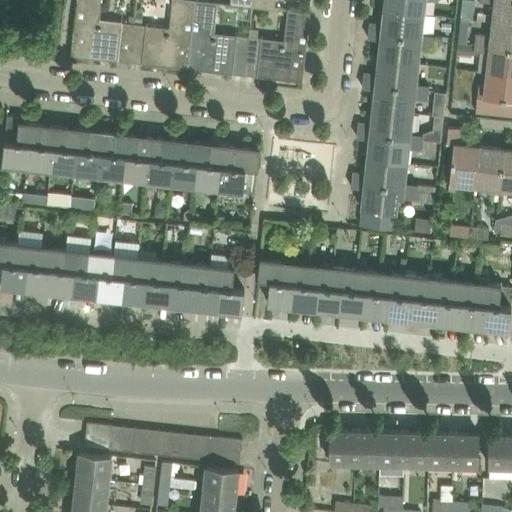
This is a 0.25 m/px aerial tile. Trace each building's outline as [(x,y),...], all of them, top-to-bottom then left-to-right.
[(128,63),(129,63),(134,23),(128,23),(98,19),(99,0),(77,0),(71,55),(100,58),(100,60),(101,60),(101,58),(117,60),(117,57),(129,58),(128,63)] [(159,65),(187,68),(194,0),(171,0),(168,27),(142,24),(134,23),(129,63),(130,64),(131,59),(142,60),(142,63),(157,64),(157,67),(158,67),(159,65)] [(243,76),(244,76),(249,36),(213,32),(216,2),(203,0),(194,0),(187,68),(215,71),(215,73),(216,73),(216,71),(232,73),(232,70),(244,71),(243,76)] [(252,0),(251,6),(274,9),(274,0),(252,0)] [(384,0),(383,9),(388,10),(423,14),(424,0),(432,0),(438,1),(437,0),(384,0)] [(494,1),(492,21),(511,23),(511,0),(487,0),(488,0),(494,1)] [(249,36),(244,76),(245,76),(245,71),(257,73),(256,76),(272,78),(272,80),(273,80),(273,78),(302,81),(309,12),(290,10),(286,10),(283,40),(257,37),(258,28),(250,27),(249,36)] [(369,22),(368,29),(381,31),(381,34),(420,38),(420,41),(433,43),(434,35),(421,34),(423,14),(388,10),(387,24),(369,22)] [(136,11),(134,23),(142,24),(143,12),(136,11)] [(460,18),(458,42),(466,43),(469,19),(460,18)] [(480,50),(482,50),(483,43),(489,43),(489,46),(511,48),(511,23),(492,21),(490,36),(474,34),(472,49),(480,50)] [(378,59),(383,60),(417,63),(419,49),(432,50),(433,43),(420,41),(420,38),(381,34),(381,31),(368,29),(367,37),(380,38),(378,59)] [(480,50),(480,56),(488,57),(486,70),(511,73),(511,48),(489,46),(489,43),(483,43),(482,50),(480,50)] [(364,72),(363,79),(375,81),(375,84),(414,88),(414,91),(428,92),(429,84),(415,83),(417,63),(383,60),(382,74),(364,72)] [(511,73),(486,70),(485,85),(478,85),(475,111),(511,115),(511,73)] [(372,109),(378,109),(412,113),(414,99),(427,100),(428,92),(414,91),(414,88),(375,84),(375,81),(363,79),(362,87),(375,88),(372,109)] [(358,121),(357,129),(370,130),(370,134),(409,138),(409,141),(422,142),(423,134),(410,133),(412,113),(378,109),(376,123),(358,121)] [(26,168),(26,163),(29,140),(41,142),(43,123),(18,120),(19,112),(7,111),(2,160),(18,162),(17,167),(26,168)] [(26,163),(50,166),(53,143),(65,144),(67,126),(43,123),(41,142),(29,140),(26,163)] [(454,182),(473,184),(477,150),(463,148),(465,127),(448,125),(446,143),(452,144),(447,189),(453,190),(454,182)] [(50,166),(74,169),(77,146),(89,147),(91,128),(67,126),(65,144),(53,143),(50,166)] [(77,146),(74,169),(91,171),(90,175),(98,176),(98,171),(101,149),(113,150),(115,131),(91,128),(89,147),(77,146)] [(367,159),(372,159),(407,163),(408,148),(422,150),(422,142),(409,141),(409,138),(370,134),(370,130),(357,129),(356,136),(369,137),(367,159)] [(98,171),(122,174),(125,151),(137,153),(139,134),(115,131),(113,150),(101,149),(98,171)] [(122,174),(146,177),(149,154),(161,155),(163,137),(139,134),(137,153),(125,151),(122,174)] [(146,177),(170,179),(173,157),(185,158),(187,139),(163,137),(161,155),(149,154),(146,177)] [(170,179),(194,182),(197,159),(209,161),(211,142),(187,139),(185,158),(173,157),(170,179)] [(194,182),(218,185),(221,162),(233,163),(235,145),(211,142),(209,161),(197,159),(194,182)] [(221,162),(218,185),(223,185),(243,188),(243,185),(255,186),(257,167),(259,147),(235,145),(233,163),(221,162)] [(487,192),(495,193),(496,187),(498,187),(503,148),(477,145),(477,150),(473,184),(488,186),(487,192)] [(504,187),(511,187),(511,148),(503,148),(498,187),(496,187),(495,193),(503,194),(504,187)] [(352,171),(352,178),(364,180),(364,183),(404,187),(403,190),(417,192),(418,184),(405,183),(407,163),(372,159),(371,173),(352,171)] [(364,180),(352,178),(351,186),(364,187),(360,225),(395,228),(395,227),(391,227),(392,212),(396,212),(398,197),(416,199),(417,192),(403,190),(404,187),(364,183),(364,180)] [(34,201),(35,192),(23,191),(22,200),(34,201)] [(48,194),(47,203),(71,206),(72,194),(48,191),(48,194)] [(420,191),(419,200),(426,200),(435,201),(436,192),(424,191),(420,191)] [(35,192),(34,201),(47,203),(48,194),(35,192)] [(71,205),(71,206),(82,207),(83,195),(72,194),(71,205)] [(95,197),(83,195),(82,207),(94,208),(95,197)] [(120,201),(119,211),(131,213),(133,202),(120,201)] [(156,203),(154,215),(166,216),(167,204),(156,203)] [(8,204),(7,217),(19,218),(20,206),(8,204)] [(450,233),(467,234),(469,224),(450,222),(450,233)] [(469,224),(467,234),(488,236),(489,226),(469,224)] [(500,233),(511,234),(511,224),(501,224),(500,233)] [(14,283),(24,284),(27,262),(15,260),(18,242),(0,239),(0,287),(13,289),(14,283)] [(24,284),(49,287),(51,264),(39,263),(42,244),(18,242),(15,260),(27,262),(24,284)] [(49,287),(73,290),(75,267),(64,266),(66,247),(42,244),(39,263),(51,264),(49,287)] [(73,290),(97,293),(99,270),(88,268),(90,250),(66,247),(64,266),(75,267),(73,290)] [(97,293),(121,295),(123,272),(112,271),(114,252),(90,250),(88,268),(99,270),(97,293)] [(121,295),(145,298),(147,275),(136,274),(138,255),(114,252),(112,271),(123,272),(121,295)] [(145,298),(169,301),(171,278),(160,276),(162,258),(138,255),(136,274),(147,275),(145,298)] [(267,300),(291,302),(294,279),(282,278),(284,259),(260,256),(257,276),(269,277),(267,300)] [(169,301),(193,303),(196,280),(184,279),(186,261),(162,258),(160,276),(171,278),(169,301)] [(210,263),(208,282),(220,283),(217,306),(242,309),(244,286),(246,267),(247,260),(235,259),(234,266),(214,264),(210,263)] [(291,302),(315,305),(318,282),(306,281),(308,262),(284,259),(282,278),(294,279),(291,302)] [(193,303),(217,306),(220,283),(208,282),(210,263),(186,261),(184,279),(196,280),(193,303)] [(315,305),(339,308),(342,285),(330,283),(332,265),(308,262),(306,281),(318,282),(315,305)] [(339,308),(363,310),(366,287),(354,286),(356,267),(332,265),(330,283),(342,285),(339,308)] [(363,310),(387,313),(390,290),(378,289),(380,270),(356,267),(354,286),(366,287),(363,310)] [(387,313),(411,316),(414,293),(402,292),(404,273),(380,270),(378,289),(390,290),(387,313)] [(411,316),(436,319),(438,296),(426,294),(429,276),(404,273),(402,292),(414,293),(411,316)] [(436,319),(460,321),(462,298),(450,297),(453,278),(429,276),(426,294),(438,296),(436,319)] [(460,321),(484,324),(486,301),(475,300),(477,281),(453,278),(450,297),(462,298),(460,321)] [(486,301),(484,324),(508,327),(511,294),(511,285),(477,281),(475,300),(486,301)] [(108,436),(110,424),(86,421),(84,433),(108,436)] [(107,448),(119,449),(122,425),(110,424),(107,448)] [(119,449),(131,450),(134,426),(122,425),(119,449)] [(131,450),(143,452),(146,428),(134,426),(131,450)] [(330,459),(355,460),(355,427),(331,427),(330,459)] [(355,460),(379,461),(380,428),(355,427),(355,460)] [(143,452),(155,453),(158,429),(146,428),(143,452)] [(379,461),(403,461),(404,429),(380,428),(379,461)] [(155,453),(167,454),(170,430),(158,429),(155,453)] [(403,461),(428,462),(429,429),(404,429),(403,461)] [(428,462),(452,462),(453,430),(429,429),(428,462)] [(167,454),(179,456),(182,432),(170,430),(167,454)] [(453,430),(452,462),(477,463),(478,430),(453,430)] [(489,451),(489,464),(490,464),(489,477),(511,477),(511,431),(490,431),(489,451)] [(179,456),(191,457),(194,433),(182,432),(179,456)] [(107,448),(108,436),(84,433),(83,445),(107,448)] [(191,457),(203,458),(206,434),(194,433),(191,457)] [(215,460),(216,448),(218,436),(206,434),(203,458),(215,460)] [(242,438),(218,436),(216,448),(240,450),(242,438)] [(240,450),(216,448),(215,460),(239,462),(240,450)] [(79,450),(76,475),(109,479),(112,454),(79,450)] [(205,464),(203,489),(235,493),(238,468),(205,464)] [(155,466),(145,465),(143,484),(153,485),(155,466)] [(171,467),(161,466),(159,485),(169,486),(171,467)] [(76,475),(74,500),(106,503),(109,479),(76,475)] [(153,485),(143,484),(142,502),(151,503),(153,485)] [(169,486),(159,485),(158,504),(167,505),(169,486)] [(203,489),(200,511),(233,511),(235,493),(203,489)] [(431,507),(450,510),(451,500),(451,499),(432,497),(431,507)] [(451,500),(450,510),(469,511),(471,502),(451,499),(451,500)] [(74,500),(72,511),(105,511),(106,503),(74,500)] [(336,500),(335,510),(352,511),(353,511),(354,502),(336,500)] [(354,502),(353,511),(371,511),(373,505),(354,502)] [(482,502),(481,511),(502,511),(503,504),(482,502)]
